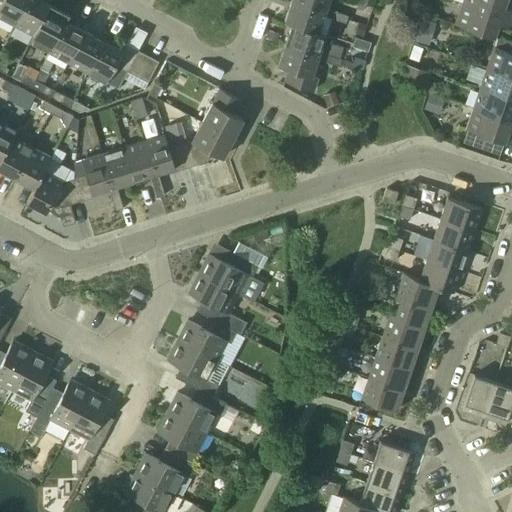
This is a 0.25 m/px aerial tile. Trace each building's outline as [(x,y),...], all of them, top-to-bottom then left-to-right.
[(2,0),(0,4),(0,17),(14,25),(27,0),(2,0)] [(34,35),(49,4),(41,0),(27,0),(14,25),(33,35),(34,35)] [(324,12),(326,8),(328,0),(291,0),(291,1),(324,12)] [(463,0),(462,2),(511,18),(511,9),(504,7),(505,0),(463,0)] [(318,32),(323,16),(324,12),(291,1),(284,22),(292,24),(318,33),(318,32)] [(511,18),(462,2),(455,24),(494,37),(498,24),(511,28),(511,23),(511,18)] [(69,14),(49,4),(34,35),(33,35),(29,42),(49,52),(65,21),(69,14)] [(348,16),(337,12),(334,20),(345,23),(348,16)] [(49,52),(68,62),(84,32),(65,21),(49,52)] [(434,26),(421,21),(416,39),(428,43),(434,26)] [(362,35),(366,25),(358,22),(355,33),(362,35)] [(292,24),(285,45),(318,56),(319,52),(330,55),(336,57),(340,46),(329,42),(331,37),(318,32),(318,33),(292,24)] [(140,48),(150,30),(140,25),(131,43),(140,48)] [(279,33),(268,30),(266,38),(276,41),(279,33)] [(103,41),(84,32),(68,62),(87,72),(103,41)] [(107,83),(115,66),(123,52),(122,52),(103,41),(87,72),(107,83)] [(126,71),(137,50),(126,45),(122,52),(123,52),(115,66),(107,83),(117,88),(126,71)] [(317,59),(318,56),(285,45),(278,65),(288,69),(284,81),(313,91),(317,78),(311,76),(317,59)] [(409,58),(418,61),(422,48),(413,45),(409,58)] [(511,51),(494,45),(487,66),(511,74),(511,51)] [(147,56),(137,50),(126,71),(137,77),(147,56)] [(336,57),(330,55),(328,63),(339,67),(342,59),(336,57)] [(147,82),(158,61),(147,56),(137,77),(147,82)] [(355,57),(352,66),(362,69),(365,60),(355,57)] [(418,68),(406,64),(400,81),(412,85),(418,68)] [(511,74),(487,66),(480,87),(511,97),(511,74)] [(28,76),(24,74),(15,70),(11,77),(31,87),(38,72),(32,69),(28,76)] [(53,90),(42,84),(48,73),(40,69),(38,72),(31,87),(49,97),(53,90)] [(67,75),(63,73),(58,81),(62,83),(67,75)] [(15,85),(4,80),(1,87),(11,92),(15,85)] [(154,83),(148,94),(155,97),(161,87),(154,83)] [(34,95),(15,85),(11,92),(8,97),(27,107),(34,95)] [(511,97),(480,87),(473,107),(511,120),(511,97)] [(219,88),(202,121),(233,138),(243,118),(233,113),(241,99),(219,88)] [(340,104),(336,91),(324,94),(329,107),(340,104)] [(69,107),(73,100),(62,94),(58,102),(69,107)] [(429,94),(424,109),(436,113),(441,98),(429,94)] [(135,109),(143,107),(140,98),(132,101),(135,109)] [(53,105),(43,100),(39,107),(49,112),(53,105)] [(73,100),(69,107),(79,113),(90,109),(73,100)] [(72,115),(53,105),(49,112),(60,118),(66,127),(67,126),(72,116),(72,115)] [(511,129),(511,120),(473,107),(463,137),(501,150),(509,129),(511,129)] [(78,119),(72,116),(67,126),(77,132),(78,119)] [(0,160),(0,161),(12,136),(13,137),(16,130),(0,120),(0,160)] [(187,167),(199,164),(207,161),(212,152),(223,157),(233,138),(202,121),(191,141),(180,145),(187,167)] [(181,139),(176,123),(164,127),(169,142),(181,139)] [(175,171),(187,167),(180,145),(169,148),(164,133),(143,140),(154,174),(157,172),(174,167),(175,171)] [(31,146),(13,137),(12,136),(0,161),(0,160),(0,169),(15,177),(31,146)] [(133,180),(150,175),(154,174),(143,140),(122,146),(133,180)] [(15,177),(34,187),(35,188),(43,171),(51,157),(31,146),(15,177)] [(122,146),(102,153),(112,186),(116,185),(133,180),(122,146)] [(93,197),(92,193),(109,188),(112,186),(102,153),(75,161),(75,171),(74,177),(82,200),(93,197)] [(75,222),(70,204),(82,200),(74,177),(75,171),(50,158),(43,171),(35,188),(34,187),(26,202),(46,212),(47,210),(60,217),(63,226),(75,222)] [(164,195),(161,183),(153,186),(157,197),(164,195)] [(383,200),(396,204),(400,191),(387,187),(383,200)] [(417,198),(406,195),(402,205),(413,209),(417,198)] [(123,207),(120,196),(112,199),(116,210),(123,207)] [(440,218),(475,230),(482,208),(447,197),(440,218)] [(413,209),(402,205),(398,216),(409,220),(413,209)] [(468,250),(475,230),(440,218),(433,239),(468,250)] [(252,232),(255,241),(268,237),(265,228),(252,232)] [(391,235),(388,246),(399,249),(403,239),(391,235)] [(461,271),(468,250),(433,239),(426,259),(461,271)] [(395,260),(399,249),(388,246),(384,257),(395,260)] [(199,272),(238,293),(248,274),(252,276),(258,265),(233,252),(228,262),(209,253),(199,272)] [(426,259),(419,278),(419,279),(438,286),(438,287),(453,292),(461,271),(426,259)] [(362,271),(358,282),(369,286),(373,275),(362,271)] [(201,313),(212,318),(226,325),(232,314),(228,312),(238,293),(199,272),(188,292),(207,302),(201,313)] [(431,307),(438,287),(438,286),(419,279),(419,278),(403,273),(396,295),(431,307)] [(365,296),(369,286),(358,282),(355,293),(365,296)] [(431,307),(396,295),(389,315),(399,319),(424,327),(431,307)] [(344,323),(355,327),(359,316),(348,312),(344,323)] [(417,348),(424,327),(399,319),(389,315),(382,335),(399,342),(417,348)] [(188,319),(177,339),(217,359),(227,340),(231,342),(237,331),(226,325),(212,318),(207,329),(188,319)] [(344,323),(341,333),(352,337),(355,327),(344,323)] [(511,336),(500,333),(496,343),(507,347),(511,336)] [(410,368),(417,348),(399,342),(382,335),(375,356),(399,365),(410,368)] [(180,379),(202,390),(212,396),(212,395),(218,384),(207,378),(217,359),(177,339),(167,358),(186,368),(180,379)] [(3,358),(0,356),(0,382),(12,389),(33,350),(13,340),(3,358)] [(25,410),(36,416),(50,392),(53,385),(42,379),(52,360),(33,350),(12,389),(31,399),(25,410)] [(262,362),(266,365),(272,365),(276,360),(275,354),(271,351),(265,351),(262,355),(262,362)] [(331,364),(341,367),(345,357),(334,353),(331,364)] [(375,356),(368,377),(395,386),(403,389),(410,368),(399,365),(375,356)] [(331,364),(327,374),(338,378),(341,367),(331,364)] [(483,416),(495,382),(474,374),(462,409),(483,416)] [(395,386),(368,377),(361,398),(396,410),(399,401),(403,389),(395,386)] [(50,418),(69,428),(90,389),(70,379),(60,397),(50,392),(36,416),(34,420),(46,426),(50,418)] [(511,387),(495,382),(483,416),(505,424),(510,408),(509,408),(511,400),(511,387)] [(95,454),(96,451),(111,424),(99,418),(109,399),(90,389),(69,428),(88,438),(83,448),(95,454)] [(226,403),(212,395),(212,396),(202,390),(196,401),(177,391),(167,411),(206,431),(216,412),(220,414),(226,403)] [(175,440),(170,451),(194,464),(201,452),(196,450),(206,431),(167,411),(157,431),(175,440)] [(339,450),(350,454),(354,444),(343,440),(339,450)] [(396,470),(408,474),(415,452),(396,446),(380,440),(373,461),(396,470)] [(339,450),(336,461),(346,464),(350,454),(339,450)] [(170,451),(164,462),(145,452),(135,472),(174,492),(184,473),(188,476),(194,464),(170,451)] [(396,492),(401,494),(408,474),(396,470),(373,461),(366,482),(396,492)] [(76,468),(71,477),(79,481),(84,472),(76,468)] [(174,492),(135,472),(125,491),(144,501),(138,511),(165,511),(174,492)] [(312,475),(308,486),(319,489),(323,478),(312,475)] [(340,484),(329,481),(325,491),(336,495),(340,484)] [(366,482),(359,501),(359,503),(378,509),(378,510),(383,511),(394,511),(396,508),(401,494),(396,492),(366,482)] [(359,503),(359,501),(343,496),(338,511),(376,511),(378,510),(378,509),(359,503)]
